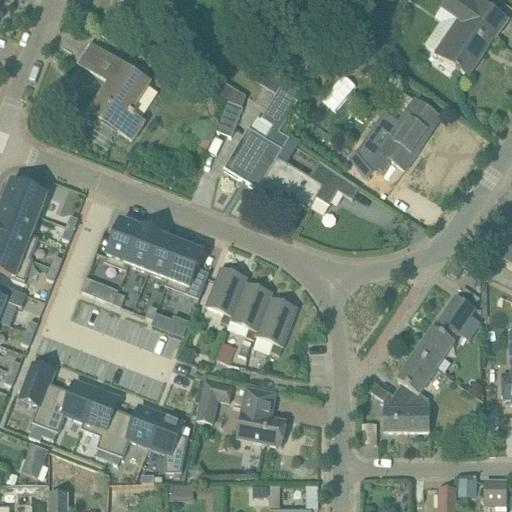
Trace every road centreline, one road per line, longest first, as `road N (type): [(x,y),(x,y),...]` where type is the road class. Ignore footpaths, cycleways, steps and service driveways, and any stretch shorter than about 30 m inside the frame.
road 1 (residential): [(108,188),(54,329),(164,368)]
road 2 (residential): [(316,270),(108,188)]
road 3 (residential): [(340,471),(338,355),(316,270)]
road 4 (residential): [(511,469),(340,471)]
road 5 (residential): [(0,144),(56,0)]
road 6 (residential): [(431,261),(511,144)]
